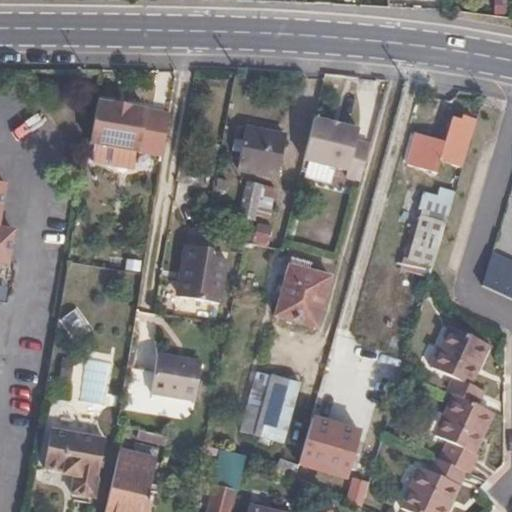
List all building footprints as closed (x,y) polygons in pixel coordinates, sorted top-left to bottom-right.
[(96,105),(88,148),(95,149),(136,156),(161,160),(169,117),(132,112),(131,107),(113,105),(113,108),(96,105)] [(360,180),(369,145),(356,141),(358,130),(313,119),(303,160),(336,168),(348,171),(347,177),(360,180)] [(471,126),(450,119),(438,161),(459,167),(471,126)] [(284,145),(244,135),(236,175),(276,183),(284,145)] [(371,146),(369,145),(360,180),(362,181),(371,146)] [(136,156),(95,149),(91,165),(134,172),(136,156)] [(336,168),(303,160),(299,177),(331,185),(336,168)] [(274,203),(276,188),(245,182),(237,219),(255,222),(260,201),(274,203)] [(0,263),(8,264),(13,233),(0,230),(0,210),(4,186),(0,185),(0,263)] [(422,213),(420,217),(445,224),(454,192),(439,187),(436,196),(422,191),(417,211),(422,213)] [(433,265),(445,224),(420,217),(408,258),(425,262),(433,265)] [(179,297),(219,304),(227,261),(211,258),(212,250),(185,245),(180,272),(184,273),(179,297)] [(511,262),(491,253),(481,286),(511,300),(511,262)] [(425,262),(408,258),(404,256),(401,268),(421,274),(425,262)] [(330,280),(289,267),(276,318),(316,329),(330,280)] [(498,356),(462,335),(439,374),(462,388),(454,401),(459,405),(439,442),(451,450),(441,467),(438,465),(430,478),(419,471),(397,510),(399,511),(444,511),(463,479),(469,483),(479,466),(474,462),(496,424),(482,418),(490,403),(477,395),(498,356)] [(201,364),(158,355),(151,393),(159,394),(188,400),(194,402),(201,364)] [(252,436),(269,377),(254,373),(238,433),(252,436)] [(299,384),(270,374),(269,377),(252,436),(281,445),(290,415),(299,384)] [(188,400),(159,394),(155,411),(184,417),(188,400)] [(308,421),(290,415),(279,452),(299,457),(308,421)] [(362,434),(313,419),(305,446),(355,462),(362,434)] [(108,437),(53,425),(46,466),(65,470),(66,474),(78,476),(75,490),(98,494),(108,437)] [(347,481),(352,460),(305,446),(299,467),(347,481)] [(120,451),(106,511),(148,511),(151,501),(146,499),(155,460),(120,451)] [(215,511),(228,511),(234,493),(220,490),(215,511)]
